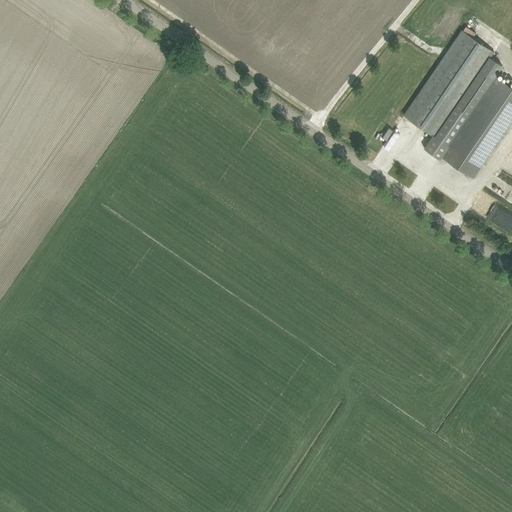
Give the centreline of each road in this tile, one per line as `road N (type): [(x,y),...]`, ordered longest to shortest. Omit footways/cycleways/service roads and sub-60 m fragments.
road 1 (unclassified): [(511,268),(124,0)]
road 2 (track): [(418,0),(312,130)]
